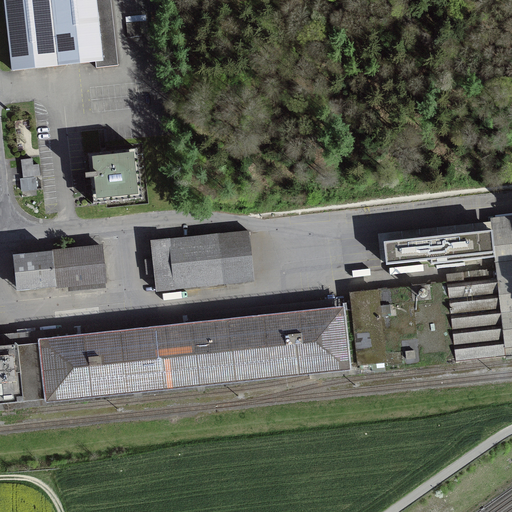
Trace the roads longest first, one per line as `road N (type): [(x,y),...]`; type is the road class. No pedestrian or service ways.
road 1 (track): [(254,227),(299,208),(291,91),(330,0)]
road 2 (track): [(511,93),(452,67),(387,0)]
road 3 (unclassified): [(392,511),(511,434)]
